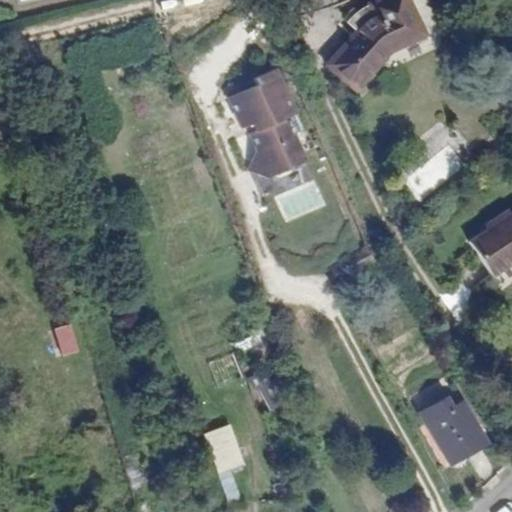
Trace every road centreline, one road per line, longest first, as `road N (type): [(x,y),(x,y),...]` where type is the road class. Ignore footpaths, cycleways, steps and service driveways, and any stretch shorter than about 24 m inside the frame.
road 1 (track): [(439,511),(328,308),(270,270),(208,105),(210,77),(246,18),(224,0)]
road 2 (track): [(189,0),(0,47)]
